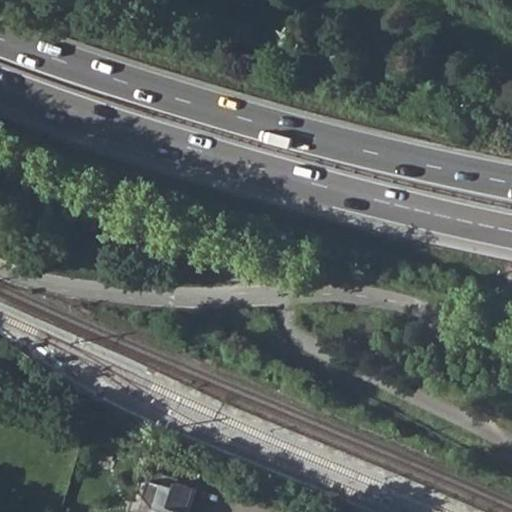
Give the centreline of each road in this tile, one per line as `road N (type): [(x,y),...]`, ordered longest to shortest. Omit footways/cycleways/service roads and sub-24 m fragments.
road 1 (trunk): [(0,83),(198,150),(511,230)]
road 2 (trunk): [(511,183),(312,137),(0,37)]
